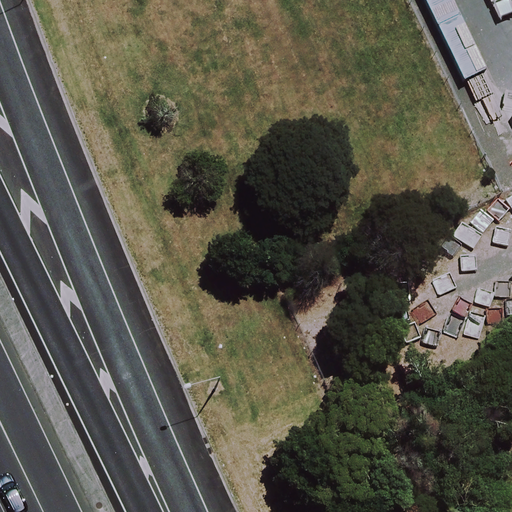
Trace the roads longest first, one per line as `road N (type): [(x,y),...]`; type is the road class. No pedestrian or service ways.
road 1 (trunk): [(0,45),(192,511)]
road 2 (motorway): [(0,207),(146,511)]
road 3 (motorway): [(48,511),(0,377)]
